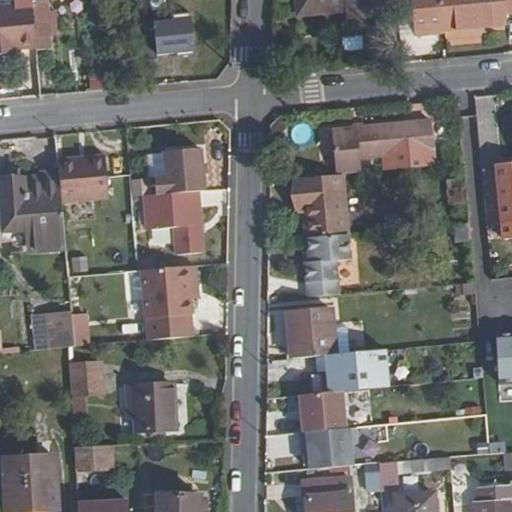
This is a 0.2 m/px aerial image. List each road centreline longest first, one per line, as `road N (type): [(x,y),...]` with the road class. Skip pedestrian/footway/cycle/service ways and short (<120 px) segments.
road 1 (residential): [(240,511),(249,96)]
road 2 (residential): [(249,96),(511,73)]
road 3 (residential): [(0,119),(249,96)]
